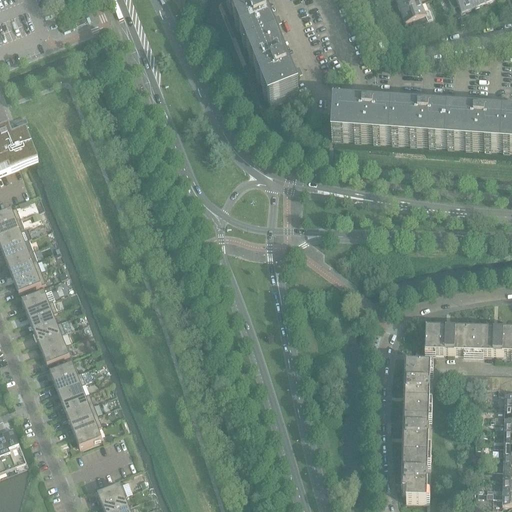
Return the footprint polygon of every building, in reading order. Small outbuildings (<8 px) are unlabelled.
[(244,0),(229,7),(232,14),(252,64),(279,53),(271,32),(279,28),(276,19),(267,22),(257,0),(244,0)] [(401,0),(396,2),(400,14),(421,6),(418,0),(401,0)] [(448,0),(452,9),(458,6),(459,9),(461,16),(474,11),(469,0),(448,0)] [(469,0),(474,11),(486,6),(483,0),(469,0)] [(421,6),(400,14),(405,27),(413,24),(415,23),(417,28),(433,22),(429,14),(424,14),(421,6)] [(62,29),(63,32),(64,35),(87,26),(85,20),(62,29)] [(288,74),(281,56),(279,53),(252,64),(271,113),(289,106),(299,102),(292,83),(300,80),(296,70),(288,74)] [(394,148),(394,146),(396,118),(374,117),(374,108),(364,107),(363,116),(334,114),(332,146),(344,146),(344,144),(394,148)] [(394,148),(450,152),(452,122),(429,120),(430,112),(419,111),(419,120),(396,118),(394,146),(394,148)] [(450,152),(505,155),(507,126),(484,124),(485,115),(475,115),(475,124),(452,122),(450,152)] [(0,176),(19,169),(37,162),(38,162),(26,131),(13,136),(9,127),(0,130),(0,176)] [(0,230),(21,222),(16,211),(0,217),(0,230)] [(41,221),(38,215),(33,218),(35,224),(41,221)] [(21,222),(0,230),(0,242),(2,242),(25,233),(21,222)] [(25,233),(2,242),(0,242),(0,248),(2,254),(6,253),(29,243),(25,245),(21,235),(25,233)] [(29,243),(6,253),(2,254),(6,265),(10,263),(33,254),(29,243)] [(33,254),(10,263),(6,265),(10,275),(14,274),(37,265),(33,254)] [(37,265),(14,274),(10,275),(15,286),(18,285),(42,275),(37,265)] [(42,275),(18,285),(15,286),(19,297),(46,287),(42,275)] [(68,282),(66,276),(63,277),(60,278),(62,284),(64,283),(66,283),(68,282)] [(26,315),(30,314),(53,305),(53,304),(49,306),(44,295),(22,304),(26,315)] [(53,305),(30,314),(26,315),(30,326),(34,324),(57,315),(53,305)] [(57,315),(34,324),(30,326),(34,337),(38,335),(61,326),(61,325),(57,327),(53,317),(57,316),(57,315)] [(61,326),(38,335),(34,337),(39,347),(42,346),(66,337),(61,326)] [(436,358),(511,359),(511,335),(426,333),(425,354),(416,354),(415,371),(406,371),(403,498),(406,498),(406,507),(427,507),(431,369),(435,369),(436,358)] [(66,337),(42,346),(39,347),(43,358),(46,356),(68,348),(67,348),(65,348),(61,339),(66,337)] [(68,348),(46,356),(43,358),(47,369),(72,359),(68,348)] [(54,387),(58,386),(81,376),(79,377),(75,366),(50,376),(54,387)] [(81,376),(58,386),(54,387),(58,398),(62,396),(86,387),(81,376)] [(86,387),(62,396),(58,398),(63,408),(66,407),(90,398),(90,397),(85,399),(81,389),(86,387)] [(511,393),(506,393),(499,393),(499,400),(506,400),(506,412),(511,411),(511,393)] [(90,398),(66,407),(63,408),(67,419),(70,417),(94,408),(90,398)] [(94,408),(70,417),(67,419),(71,429),(75,428),(98,419),(94,408)] [(496,424),(511,424),(511,411),(506,412),(505,422),(496,421),(496,424)] [(98,419),(75,428),(71,429),(75,440),(79,439),(102,429),(98,419)] [(505,436),(511,436),(511,424),(496,424),(496,428),(505,428),(505,436)] [(0,425),(0,430),(16,471),(27,467),(13,432),(7,434),(3,425),(0,425)] [(102,429),(79,439),(75,440),(80,451),(95,445),(95,446),(101,445),(101,443),(102,442),(98,432),(102,430),(102,429)] [(0,459),(6,475),(16,471),(0,430),(0,459)] [(495,448),(511,448),(511,436),(505,436),(505,446),(495,446),(495,448)] [(511,448),(495,448),(495,452),(505,452),(504,461),(511,460),(511,448)] [(494,472),(511,472),(511,460),(504,461),(504,470),(494,470),(494,472)] [(504,485),(511,485),(511,472),(494,472),(494,476),(504,477),(504,485)] [(146,484),(145,484),(140,486),(142,493),(148,490),(146,484)] [(487,497),(490,497),(511,497),(511,485),(504,485),(504,494),(487,494),(487,497)] [(123,488),(119,489),(118,487),(112,491),(113,492),(98,498),(102,509),(106,507),(127,499),(123,488)] [(511,497),(490,497),(487,497),(486,497),(486,502),(493,502),(503,502),(502,510),(511,510),(511,511),(511,497)] [(127,499),(106,507),(102,509),(103,511),(125,511),(129,511),(125,500),(127,499)]
